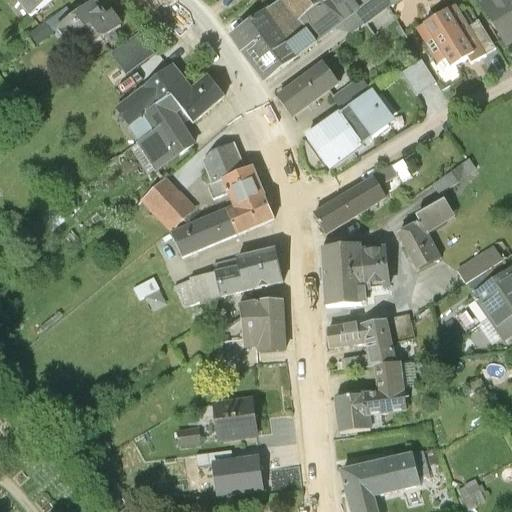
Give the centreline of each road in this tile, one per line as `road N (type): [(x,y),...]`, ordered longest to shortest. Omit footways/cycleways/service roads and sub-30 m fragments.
road 1 (secondary): [(294,209),(322,511)]
road 2 (residential): [(511,78),(294,209)]
road 3 (secondary): [(177,0),(257,107),(294,209)]
